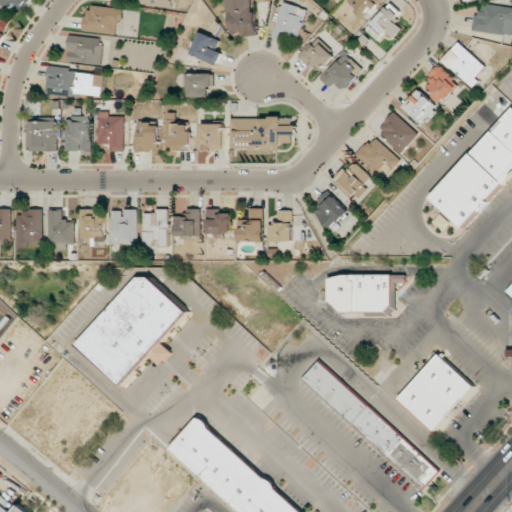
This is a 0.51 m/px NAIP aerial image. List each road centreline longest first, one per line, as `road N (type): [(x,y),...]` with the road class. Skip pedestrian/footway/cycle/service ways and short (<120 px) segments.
road 1 (residential): [(0,180),(295,179),(434,30),(431,0)]
road 2 (residential): [(11,180),(16,84),(65,0)]
